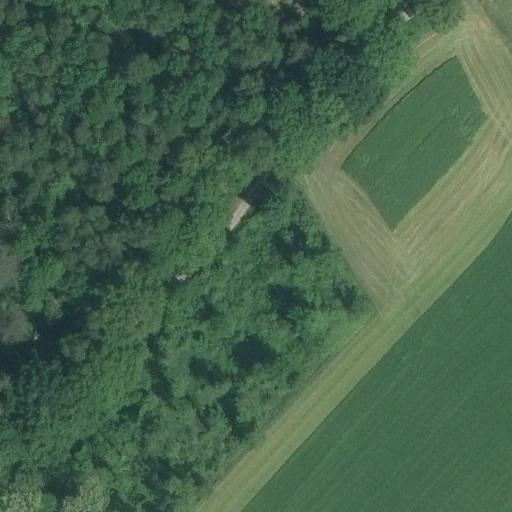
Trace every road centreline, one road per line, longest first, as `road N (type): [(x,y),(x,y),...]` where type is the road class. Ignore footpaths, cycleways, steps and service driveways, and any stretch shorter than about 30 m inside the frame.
road 1 (track): [(442,0),(380,37),(185,262),(0,454)]
road 2 (track): [(0,254),(74,378)]
